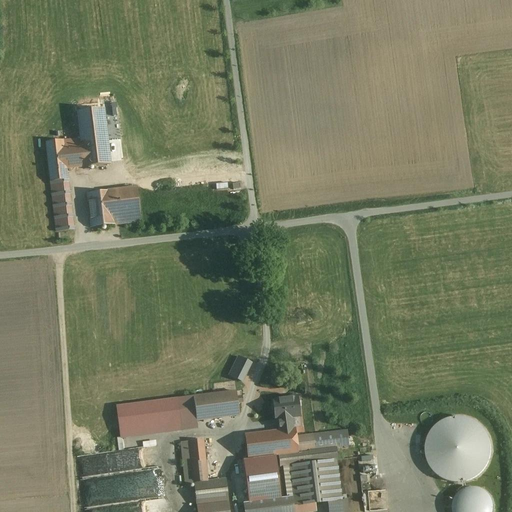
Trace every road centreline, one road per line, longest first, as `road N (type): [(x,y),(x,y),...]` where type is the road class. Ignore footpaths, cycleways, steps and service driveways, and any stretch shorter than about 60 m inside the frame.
road 1 (track): [(78,511),(63,246)]
road 2 (unclassified): [(254,226),(511,192)]
road 3 (unclassified): [(0,253),(254,226)]
road 4 (unclassified): [(254,226),(227,0)]
